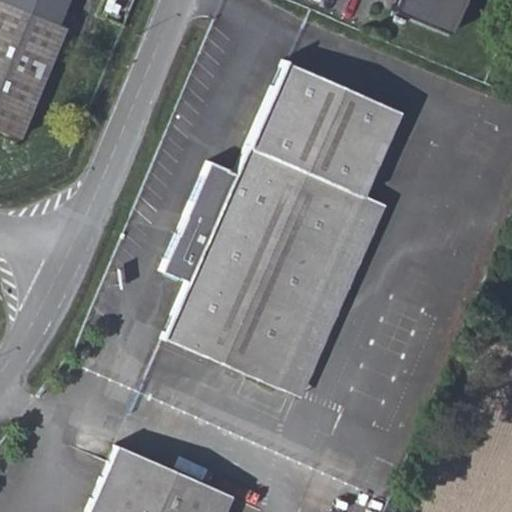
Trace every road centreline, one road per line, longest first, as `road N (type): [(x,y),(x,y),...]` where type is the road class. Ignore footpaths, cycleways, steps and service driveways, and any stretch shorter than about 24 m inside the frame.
road 1 (unclassified): [(63,262),(177,0)]
road 2 (unclassified): [(0,371),(63,262)]
